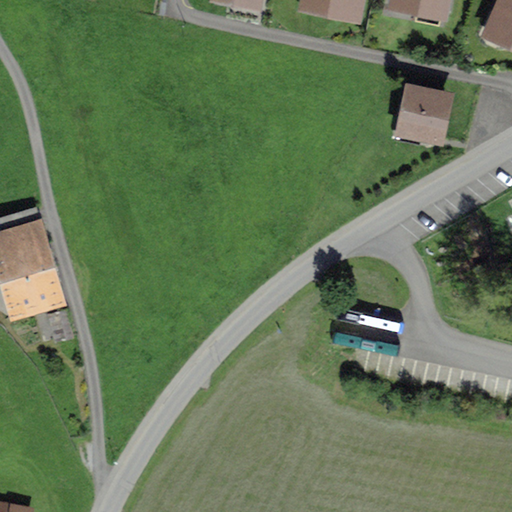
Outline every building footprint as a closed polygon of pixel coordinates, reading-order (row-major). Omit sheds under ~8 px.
[(211,0),(211,5),(254,14),(256,0),(211,0)] [(303,0),(300,13),(356,25),(361,0),(303,0)] [(387,0),(386,9),(446,22),(450,0),(387,0)] [(511,46),(511,0),(507,0),(491,37),(511,46)] [(408,89),(397,138),(441,148),(452,98),(408,89)] [(44,230),(0,243),(0,249),(21,315),(66,300),(44,230)]
